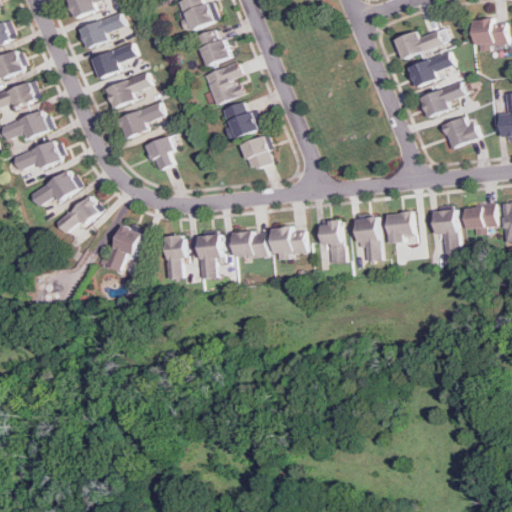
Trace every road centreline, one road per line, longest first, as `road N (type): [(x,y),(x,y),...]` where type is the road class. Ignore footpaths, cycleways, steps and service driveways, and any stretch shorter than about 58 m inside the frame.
road 1 (residential): [(37,0),(117,173),(133,188),(194,204),(511,169),(400,2),(360,21)]
road 2 (residential): [(322,190),(249,0)]
road 3 (residential): [(420,180),(351,0)]
